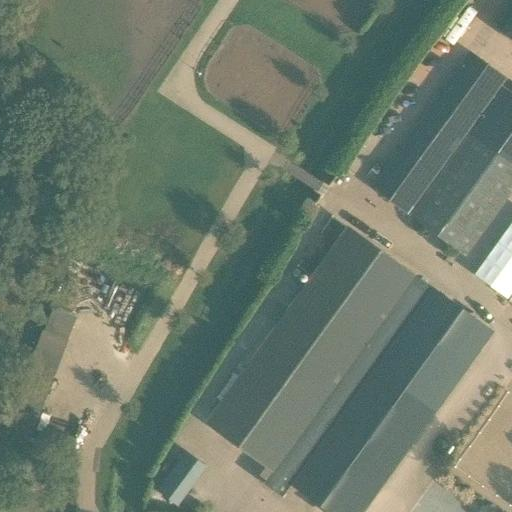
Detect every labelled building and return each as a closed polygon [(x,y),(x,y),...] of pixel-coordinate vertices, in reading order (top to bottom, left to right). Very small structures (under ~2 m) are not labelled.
[(506,81),(469,54),(371,188),(409,215),(506,81)] [(511,193),(511,83),(509,81),(411,217),(466,257),(511,193)] [(363,511),(493,333),(349,229),(208,424),(329,511),(363,511)] [(167,239),(148,230),(144,240),(123,231),(119,240),(158,258),(167,239)] [(182,451),(152,492),(174,508),(204,467),(182,451)]
